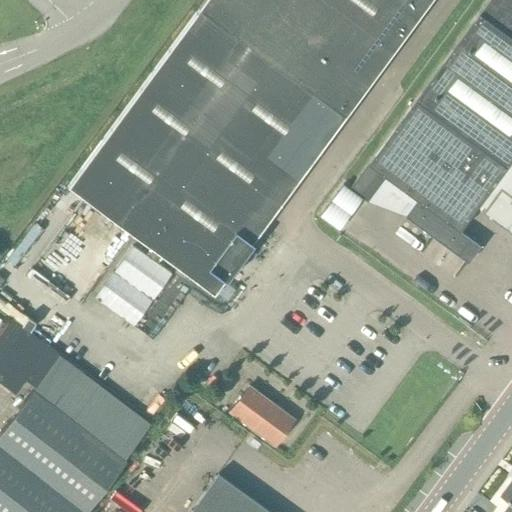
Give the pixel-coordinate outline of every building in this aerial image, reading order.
[(204,0),(69,184),(68,186),(214,293),(282,201),(430,0),(204,0)] [(496,193),(504,181),(499,176),(511,158),(511,0),(487,0),(349,188),(367,201),(383,207),(404,215),(468,262),(472,256),(480,245),(459,229),(475,209),(489,189),(496,193)] [(489,189),(475,209),(511,237),(511,158),(499,176),(504,181),(496,193),(489,189)] [(363,200),(341,185),(317,218),(338,233),(363,200)] [(0,511),(84,511),(151,422),(49,345),(22,325),(11,317),(10,318),(0,331),(0,380),(15,391),(24,378),(35,386),(0,430),(0,511)] [(275,444),(294,418),(249,385),(230,411),(252,427),(275,444)] [(271,511),(218,473),(189,511),(271,511)] [(511,511),(511,478),(500,495),(510,503),(503,511),(511,511)]
